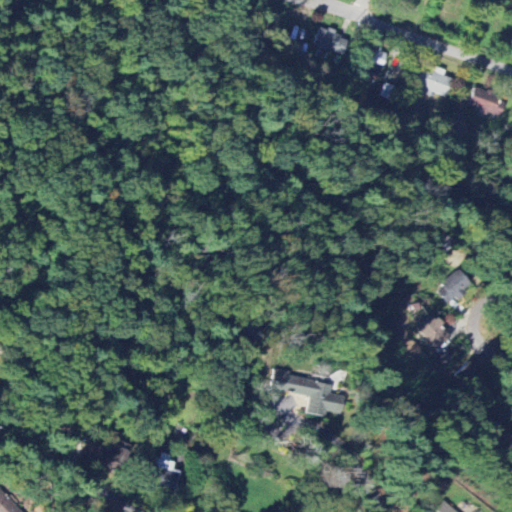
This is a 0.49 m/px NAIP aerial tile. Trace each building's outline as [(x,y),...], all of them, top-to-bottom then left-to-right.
[(346,37),(317,29),(311,48),(341,56),(346,37)] [(359,72),(377,77),(384,53),(366,48),(359,72)] [(402,69),(389,65),(378,98),(391,102),(402,69)] [(447,80),(421,70),(412,92),(428,98),(430,93),(441,98),(447,80)] [(502,105),(494,102),(496,97),(472,90),(466,107),(476,110),(475,112),(498,119),(502,105)] [(468,286),(454,271),(433,292),(448,306),(468,286)] [(415,327),(435,350),(449,338),(429,315),(415,327)] [(268,391),(307,397),(304,415),(323,418),(324,413),(339,415),(341,399),(327,397),(329,384),(271,375),(268,391)] [(141,488),(173,494),(176,474),(170,473),(171,463),(147,459),(141,488)] [(0,511),(16,511),(0,494),(0,511)] [(432,511),(453,511),(442,502),(432,511)]
